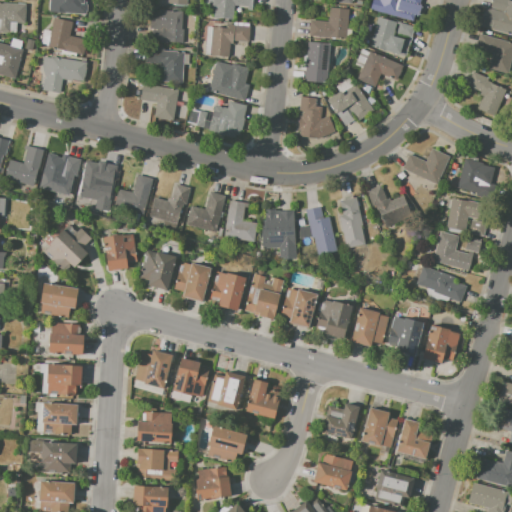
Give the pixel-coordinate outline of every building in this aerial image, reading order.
[(83,0),(83,3),(87,3),(87,13),(87,15),(64,13),(64,12),(48,11),(48,0),(83,0)] [(215,0),(252,0),(252,7),(233,5),(233,19),(214,17),(215,0)] [(380,0),(418,0),(417,7),(400,3),(396,16),(378,11),(380,0)] [(494,0),(511,0),(511,34),(482,27),(486,9),(507,14),(508,11),(493,7),(494,0)] [(0,2),(25,4),(24,23),(10,22),(9,32),(0,31),(0,2)] [(309,20),(328,22),(329,7),(348,9),(345,39),(308,35),(309,20)] [(150,9),(182,11),(181,29),(183,30),(182,42),(168,42),(154,42),(155,30),(160,30),(160,29),(149,29),(150,9)] [(377,17),(396,23),(392,36),(410,41),(406,56),(369,45),(377,17)] [(53,18),(72,22),(69,35),(86,39),(83,55),(47,47),(53,18)] [(399,22),(413,26),(409,37),(396,32),(399,22)] [(211,27),(226,28),(226,25),(249,26),(248,41),(229,40),(228,57),(209,55),(211,27)] [(483,35),(511,43),(511,71),(511,75),(492,70),(496,55),(478,51),(483,35)] [(25,49),(27,38),(34,40),(32,51),(25,49)] [(311,41),(330,43),(327,76),(319,75),(319,82),(304,81),(305,67),(308,67),(309,61),(307,61),(308,48),(310,48),(311,41)] [(0,42),(22,49),(14,79),(0,75),(0,42)] [(146,46),(163,47),(163,50),(183,52),(181,82),(162,81),(163,66),(160,66),(160,63),(145,62),(146,46)] [(368,51),(403,65),(397,80),(380,73),(374,87),(356,80),(368,51)] [(44,56),(51,57),(51,56),(86,62),(83,81),(72,79),(71,82),(67,82),(65,94),(42,90),(45,75),(42,66),(44,56)] [(216,61),(235,66),(231,80),(248,84),(244,100),(208,91),(216,61)] [(475,72),(492,79),(490,82),(510,91),(497,118),(479,110),(485,97),(482,96),(483,93),(469,86),(475,72)] [(326,101),(339,92),(335,86),(349,76),(355,84),(373,110),(357,122),(355,119),(344,126),(326,101)] [(142,83),(178,90),(172,120),(153,117),(156,102),(139,99),(142,83)] [(300,97),(316,99),(315,107),(321,107),(320,119),(328,116),(334,131),(318,138),(299,136),(300,130),(298,129),(299,118),(301,118),(302,111),(299,111),(300,97)] [(200,111),(212,114),(214,105),(227,108),(229,101),(246,105),(238,135),(235,134),(234,138),(217,134),(217,132),(196,127),(200,111)] [(0,138),(10,141),(5,159),(2,159),(0,165),(0,138)] [(9,159),(22,163),(26,145),(43,150),(33,186),(4,178),(9,159)] [(409,154),(426,161),(431,148),(450,156),(437,184),(402,169),(409,154)] [(43,170),(58,173),(59,169),(62,169),(65,156),(81,159),(76,177),(73,176),(68,195),(39,188),(43,170)] [(464,158),(481,162),(478,177),(482,177),(480,184),(493,187),(490,200),(475,197),(476,193),(457,188),(464,158)] [(85,161),(117,166),(114,181),(97,178),(97,181),(111,183),(108,202),(80,197),(85,161)] [(118,188),(132,192),(136,175),(151,178),(145,204),(144,204),(141,214),(113,207),(118,188)] [(153,198),(166,201),(167,198),(171,199),(175,184),(190,188),(185,205),(181,205),(176,224),(148,217),(153,198)] [(366,191),(380,185),(385,199),(388,197),(389,200),(403,195),(411,216),(384,227),(374,204),(372,206),(366,191)] [(190,206),(204,210),(209,192),(225,197),(215,233),(185,225),(190,206)] [(339,201),(356,197),(362,225),(360,226),(365,245),(346,249),(338,215),(342,214),(339,201)] [(450,198),(487,204),(485,220),(467,217),(464,231),(445,228),(450,198)] [(229,200),(245,202),(242,220),(256,223),(253,241),(223,237),(229,200)] [(305,210),(311,238),(313,238),(317,255),(336,251),(328,216),(322,217),(320,206),(305,210)] [(261,226),(269,225),(269,222),(279,222),(279,211),(293,211),(294,226),(296,226),(297,240),(289,240),(289,244),(262,245),(261,226)] [(470,220),(484,223),(482,235),(468,232),(470,220)] [(43,252),(50,244),(49,244),(68,224),(76,232),(80,228),(91,238),(82,248),(87,252),(72,268),(69,265),(64,271),(43,252)] [(439,231),(432,261),(468,270),(472,255),(455,251),(458,236),(439,231)] [(103,236),(106,261),(105,261),(106,271),(128,268),(127,262),(135,260),(132,233),(122,235),(122,234),(103,236)] [(467,238),(481,242),(478,252),(464,249),(467,238)] [(146,250),(155,253),(155,252),(175,257),(167,290),(149,286),(150,281),(138,278),(146,250)] [(180,261),(190,264),(191,262),(210,267),(201,302),(182,297),(184,291),(173,288),(180,261)] [(422,266),(454,278),(453,281),(466,286),(460,303),(433,292),(433,290),(416,283),(422,266)] [(216,271),(226,274),(226,272),(246,278),(237,312),(218,307),(219,302),(208,299),(216,271)] [(253,274),(265,277),(264,283),(270,285),(272,277),(284,280),(274,320),(254,315),(254,313),(244,311),(253,274)] [(43,283),(77,288),(74,308),(69,308),(68,318),(40,313),(41,304),(40,304),(43,283)] [(287,288),(297,291),(297,289),(317,294),(308,328),(288,322),(289,318),(279,315),(287,288)] [(322,299),(332,301),(332,300),(351,305),(343,338),(324,333),(325,327),(316,325),(322,299)] [(359,308),(379,313),(378,314),(387,317),(381,345),(370,342),(369,346),(350,342),(359,308)] [(391,316),(403,319),(403,318),(422,322),(414,356),(394,351),(395,346),(385,343),(391,316)] [(50,322),(50,332),(48,332),(47,353),(81,355),(82,335),(77,334),(77,324),(50,322)] [(430,325),(459,333),(452,361),(443,358),(442,362),(421,357),(430,325)] [(141,352),(151,355),(152,350),(171,355),(162,389),(143,384),(144,382),(134,379),(141,352)] [(180,357),(199,362),(198,367),(208,369),(201,397),(191,394),(190,396),(172,391),(180,357)] [(39,364),(39,372),(42,372),(42,393),(75,395),(75,387),(79,387),(80,365),(39,364)] [(213,374),(223,376),(225,371),(244,376),(236,410),(216,406),(217,403),(207,401),(213,374)] [(253,379),(267,382),(266,389),(280,392),(273,419),(245,412),(253,379)] [(504,381),(511,383),(511,405),(499,402),(504,381)] [(43,403),(77,405),(75,425),(70,424),(70,434),(42,433),(42,422),(41,422),(43,403)] [(328,405),(342,409),(344,403),(358,407),(350,439),(321,431),(328,405)] [(492,406),(511,411),(511,445),(507,444),(511,431),(487,425),(492,406)] [(369,408),(389,413),(387,418),(396,420),(389,447),(380,445),(379,446),(360,441),(369,408)] [(137,421),(142,421),(143,412),(171,413),(170,443),(135,441),(137,421)] [(404,420),(404,418),(419,422),(417,430),(431,434),(424,460),(396,452),(395,452),(404,420)] [(212,425),(246,434),(240,455),(235,453),(233,461),(207,455),(209,446),(206,446),(212,425)] [(70,473),(70,463),(74,463),(75,443),(42,442),(42,440),(33,440),(30,441),(29,450),(32,452),(41,452),(40,462),(42,462),(41,472),(70,473)] [(137,448),(177,451),(176,462),(169,461),(169,469),(173,469),(172,480),(136,478),(137,468),(136,468),(137,448)] [(480,458),(501,464),(505,451),(511,452),(511,484),(511,488),(475,479),(480,458)] [(324,453),(352,461),(350,468),(351,469),(346,490),(313,482),(318,462),(321,463),(324,453)] [(196,470),(224,466),(225,477),(228,476),(230,496),(196,500),(194,480),(198,480),(196,470)] [(379,470),(372,499),(401,506),(403,498),(408,499),(413,478),(379,470)] [(39,480),(73,482),(72,503),(67,502),(66,511),(39,511),(40,501),(38,501),(39,480)] [(472,482),(509,492),(503,511),(485,511),(487,508),(466,503),(472,482)] [(133,485),(167,488),(166,507),(165,507),(164,511),(135,511),(136,506),(132,506),(133,485)] [(7,495),(8,488),(15,488),(15,496),(7,495)] [(290,511),(306,500),(309,504),(317,498),(326,511),(290,511)] [(225,511),(237,503),(244,511),(225,511)]
